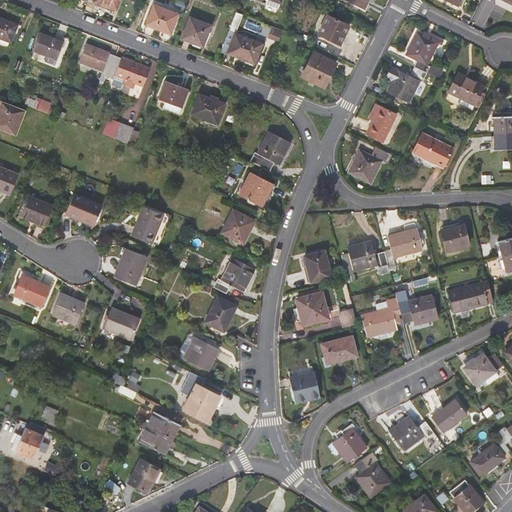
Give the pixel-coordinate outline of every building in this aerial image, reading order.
[(117,0),(92,0),(92,1),(114,9),(117,0)] [(347,0),(364,8),(368,0),(347,0)] [(150,4),(143,23),(167,32),(174,14),(150,4)] [(323,30),(344,41),(354,22),(333,11),(323,30)] [(234,13),(227,30),(219,49),(252,62),(260,43),(233,32),(240,15),(234,13)] [(189,14),(180,36),(201,44),(209,23),(189,14)] [(16,25),(0,18),(0,38),(9,42),(16,25)] [(278,43),(283,32),(273,28),(269,39),(278,43)] [(443,41),(430,34),(429,38),(417,32),(406,55),(417,60),(414,66),(431,75),(437,78),(440,72),(427,65),(438,43),(441,44),(443,41)] [(39,33),(32,50),(56,59),(62,42),(39,33)] [(104,64),(110,66),(114,56),(85,44),(79,60),(102,70),(104,64)] [(324,90),(337,66),(314,55),(302,79),(324,90)] [(148,69),(114,56),(110,66),(105,79),(110,80),(108,86),(117,89),(119,86),(121,80),(131,84),(141,88),(148,69)] [(431,75),(414,66),(409,75),(397,69),(386,92),(407,103),(419,80),(426,84),(431,75)] [(474,105),(475,104),(481,92),(484,86),(457,73),(448,92),(474,105)] [(131,84),(121,80),(119,86),(129,90),(131,84)] [(179,106),(185,91),(163,82),(157,98),(163,100),(160,107),(176,113),(179,107),(179,106)] [(478,106),(484,94),(481,92),(475,104),(478,106)] [(224,104),(220,103),(198,95),(190,114),(216,124),(224,104)] [(36,98),(35,107),(48,109),(49,100),(36,98)] [(0,126),(12,131),(21,110),(0,101),(0,126)] [(369,132),(385,141),(399,113),(379,103),(371,117),(376,119),(369,132)] [(511,115),(494,116),(494,126),(494,129),(494,133),(511,132),(511,115)] [(119,123),(112,138),(126,143),(132,128),(119,123)] [(291,142),(270,131),(259,154),(256,152),(251,161),(264,168),(269,159),(275,162),(280,164),(291,142)] [(455,147),(423,131),(414,151),(445,166),(455,147)] [(511,132),(494,133),(495,150),(511,149),(511,132)] [(392,151),(379,145),(374,155),(362,148),(350,171),(372,182),(385,158),(388,160),(392,151)] [(264,168),(270,171),(275,162),(269,159),(264,168)] [(0,168),(0,191),(7,194),(15,174),(0,168)] [(273,181),(249,169),(239,191),(262,203),(273,181)] [(70,191),(62,210),(90,222),(99,203),(70,191)] [(24,193),(16,212),(41,223),(49,203),(24,193)] [(140,203),(129,231),(148,239),(160,211),(140,203)] [(255,221),(233,210),(221,233),(243,244),(255,221)] [(446,251),(469,245),(464,225),(440,231),(446,251)] [(415,227),(385,234),(388,247),(384,249),(388,267),(398,264),(395,254),(420,248),(415,227)] [(511,237),(498,241),(501,250),(502,256),(511,253),(511,237)] [(345,246),(347,251),(350,266),(376,259),(378,269),(388,267),(384,249),(372,252),(369,239),(345,246)] [(126,246),(121,259),(119,259),(113,274),(133,282),(145,253),(126,246)] [(339,253),(344,276),(345,277),(353,275),(350,266),(347,251),(339,253)] [(325,252),(305,257),(311,282),(331,278),(325,252)] [(511,271),(511,253),(502,256),(507,273),(511,271)] [(255,269),(232,258),(221,280),(218,279),(212,275),(208,283),(214,286),(213,287),(226,294),(230,285),(243,291),(255,269)] [(17,275),(10,294),(38,305),(45,285),(17,275)] [(487,281),(448,292),(453,312),(488,303),(488,302),(493,301),(487,281)] [(327,315),(321,292),(296,299),(297,301),(299,308),(301,318),(314,315),(315,318),(327,315)] [(397,300),(400,311),(401,314),(411,312),(413,321),(414,324),(439,318),(433,297),(409,303),(406,292),(396,294),(397,300)] [(56,293),(48,313),(72,322),(80,303),(65,298),(66,296),(56,293)] [(234,305),(218,296),(205,322),(223,331),(232,314),(230,313),(234,305)] [(400,311),(397,300),(390,302),(392,308),(362,316),(367,337),(397,329),(395,323),(393,313),(398,312),(400,311)] [(107,306),(99,326),(128,338),(136,318),(107,306)] [(357,324),(353,308),(340,312),(344,327),(357,324)] [(411,312),(401,314),(403,324),(413,321),(411,312)] [(357,356),(352,336),(322,343),(325,356),(327,364),(357,356)] [(199,339),(188,361),(207,371),(218,349),(199,339)] [(476,385),(484,379),(496,371),(495,371),(503,365),(494,353),(486,358),(483,354),(464,368),(476,385)] [(331,363),(327,364),(325,356),(322,357),(325,368),(331,366),(331,363)] [(499,376),(496,371),(484,379),(488,384),(499,376)] [(204,379),(190,372),(180,392),(190,396),(183,410),(207,422),(211,415),(208,413),(217,395),(201,386),(204,379)] [(289,378),(295,403),(320,397),(313,372),(289,378)] [(137,393),(126,387),(122,386),(119,391),(133,399),(137,393)] [(0,389),(0,398),(6,401),(9,393),(0,389)] [(211,415),(220,396),(217,395),(208,413),(211,415)] [(467,414),(456,399),(432,417),(442,432),(467,414)] [(41,418),(53,422),(57,409),(45,405),(41,418)] [(180,425),(155,412),(150,421),(147,420),(146,422),(144,426),(172,440),(180,425)] [(433,433),(425,421),(418,427),(410,416),(390,431),(403,450),(424,435),(426,438),(433,433)] [(30,419),(27,425),(45,432),(47,427),(39,423),(30,419)] [(46,433),(45,432),(27,425),(24,433),(19,431),(12,447),(36,456),(46,433)] [(365,449),(350,429),(353,427),(351,425),(340,433),(342,436),(336,439),(331,444),(346,463),(365,449)] [(172,440),(144,426),(142,430),(141,432),(144,434),(139,443),(164,455),(172,440)] [(497,433),(503,441),(505,444),(510,440),(511,439),(511,426),(507,430),(505,427),(497,433)] [(505,444),(503,441),(496,446),(503,455),(509,450),(505,444)] [(496,446),(494,444),(470,461),(481,475),(504,458),(503,455),(496,446)] [(391,482),(376,462),(378,460),(374,454),(383,448),(381,445),(361,460),(367,468),(360,473),(356,477),(370,497),(391,482)] [(156,483),(162,471),(157,469),(140,460),(128,483),(147,493),(153,481),(156,483)] [(361,460),(354,465),(360,473),(367,468),(361,460)] [(51,462),(47,472),(55,475),(60,466),(51,462)] [(454,498),(464,511),(471,511),(483,502),(470,485),(465,479),(449,492),(454,498)] [(117,493),(104,487),(101,494),(101,495),(114,501),(117,493)] [(436,511),(437,511),(424,494),(403,510),(404,511),(436,511)]
